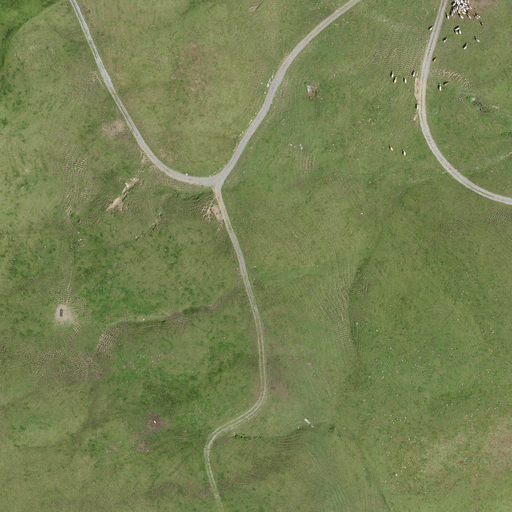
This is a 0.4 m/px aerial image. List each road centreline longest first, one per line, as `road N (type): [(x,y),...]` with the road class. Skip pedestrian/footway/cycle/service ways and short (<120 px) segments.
road 1 (track): [(212,177),(255,313),(261,390),(249,409),(214,430),(205,448),(221,511)]
road 2 (track): [(440,0),(420,77),(420,121),(447,167),(511,200)]
road 3 (track): [(212,177),(167,169),(137,133),(75,0)]
road 4 (track): [(351,0),(304,37),(212,177)]
